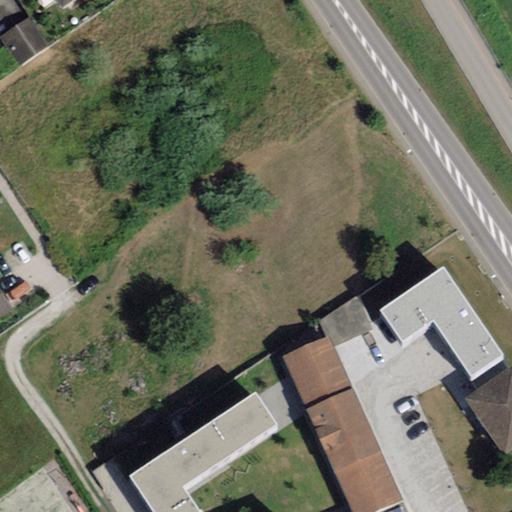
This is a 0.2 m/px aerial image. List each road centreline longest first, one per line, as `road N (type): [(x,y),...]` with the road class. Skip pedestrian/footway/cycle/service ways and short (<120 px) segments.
road 1 (primary): [(511,257),(334,0)]
road 2 (unclassified): [(511,123),(438,0)]
